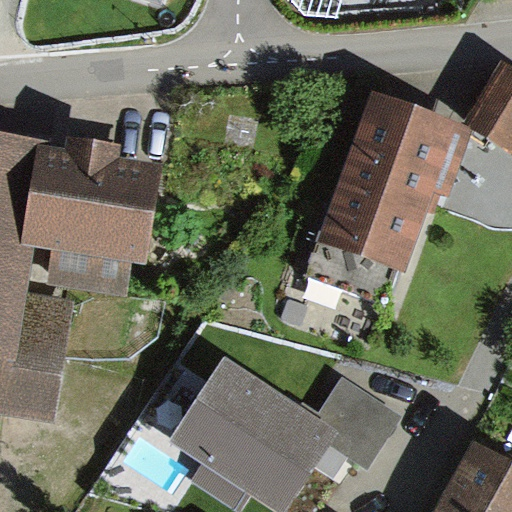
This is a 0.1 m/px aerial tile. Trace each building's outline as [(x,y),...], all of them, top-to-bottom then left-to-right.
[(511,69),(502,63),(466,124),(511,151),(511,69)] [(388,303),(400,272),(405,274),(429,213),(435,215),(443,196),(451,199),(476,131),(372,94),(306,274),(388,303)] [(117,160),(0,142),(0,417),(52,426),(69,311),(28,304),(35,257),(57,261),(54,284),(124,294),(127,270),(144,273),(158,180),(115,174),(117,160)] [(314,423),(226,367),(173,449),(270,511),(287,511),(332,443),(369,467),(402,417),(343,379),(314,423)] [(511,511),(511,474),(498,467),(468,451),(436,511),(511,511)]
